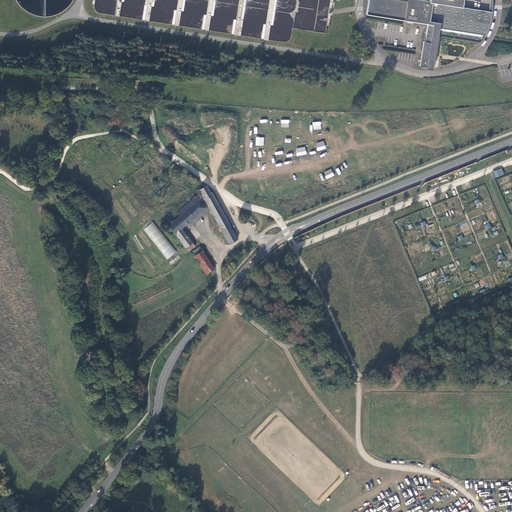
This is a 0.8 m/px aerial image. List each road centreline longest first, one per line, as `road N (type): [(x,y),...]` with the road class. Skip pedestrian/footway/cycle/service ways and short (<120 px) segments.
road 1 (tertiary): [(82,511),(155,420),(169,362),(271,245)]
road 2 (track): [(128,436),(107,388),(98,274),(88,250),(55,206),(27,202)]
road 3 (tertiary): [(271,245),(511,141)]
